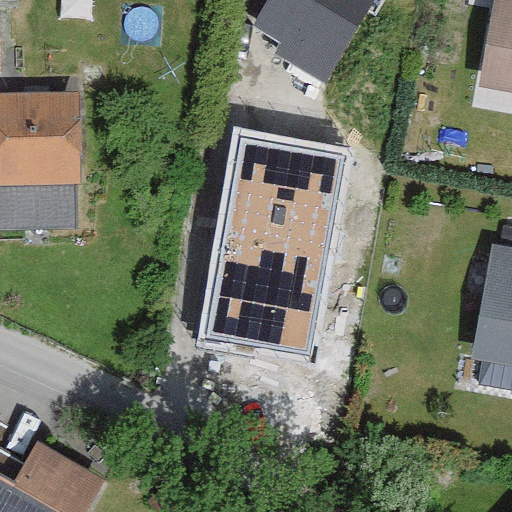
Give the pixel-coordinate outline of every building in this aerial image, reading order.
[(272,0),(249,40),(279,57),(274,67),(321,94),(375,0),(272,0)] [(511,0),(493,0),(492,7),(487,6),(470,98),(511,105),(511,0)] [(68,104),(0,106),(0,242),(74,239),(68,104)] [(347,151),(236,131),(198,341),(309,361),(347,151)] [(511,260),(484,256),(465,369),(511,376),(511,260)] [(0,440),(11,416),(0,411),(0,440)] [(2,490),(0,489),(0,511),(80,511),(93,489),(25,451),(2,490)]
